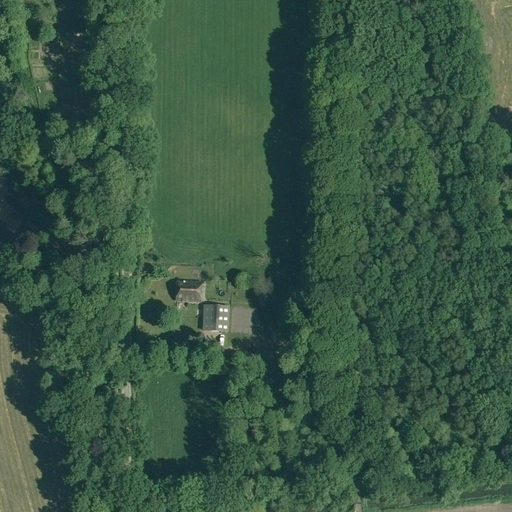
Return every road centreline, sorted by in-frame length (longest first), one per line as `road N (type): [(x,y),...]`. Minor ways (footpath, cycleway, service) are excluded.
road 1 (unclassified): [(122,511),(127,0)]
road 2 (track): [(324,162),(326,0)]
